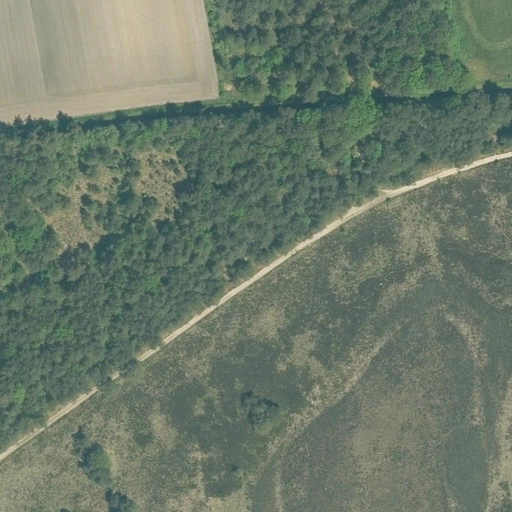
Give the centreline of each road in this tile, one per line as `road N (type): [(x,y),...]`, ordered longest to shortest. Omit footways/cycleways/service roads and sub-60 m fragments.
road 1 (track): [(0,456),(257,275),(384,197)]
road 2 (track): [(384,197),(511,154)]
